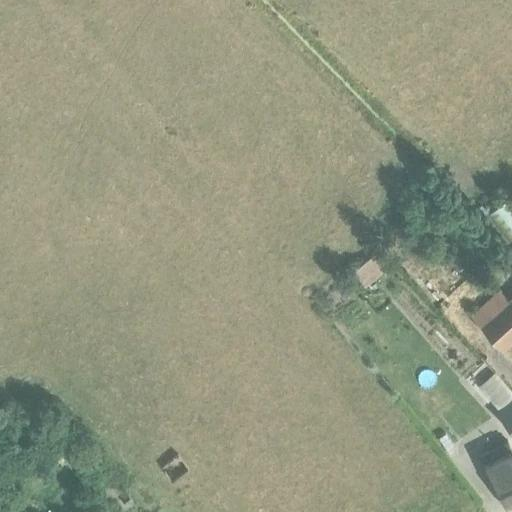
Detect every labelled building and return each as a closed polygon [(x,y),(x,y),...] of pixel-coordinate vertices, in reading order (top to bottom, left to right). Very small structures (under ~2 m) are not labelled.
[(511,187),(487,210),(511,237),(511,187)] [(349,265),(364,283),(387,265),(373,247),(349,265)] [(511,287),(478,318),(501,343),(511,333),(511,287)] [(494,408),(511,428),(511,387),(493,366),(478,379),(499,404),(494,408)] [(159,461),(171,475),(187,461),(176,447),(159,461)] [(511,463),(490,473),(504,501),(511,496),(511,463)]
